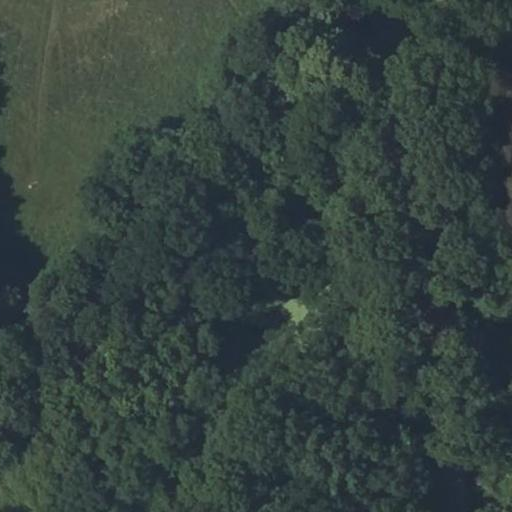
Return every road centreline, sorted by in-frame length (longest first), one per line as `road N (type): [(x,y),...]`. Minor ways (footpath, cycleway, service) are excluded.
road 1 (track): [(456,511),(432,251)]
road 2 (track): [(432,251),(458,47),(483,0)]
road 3 (track): [(432,251),(405,0)]
